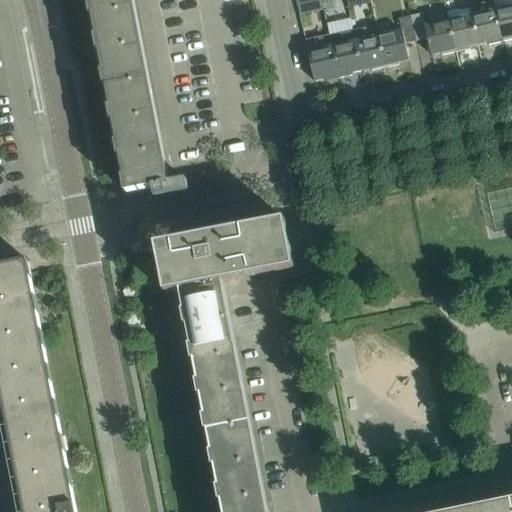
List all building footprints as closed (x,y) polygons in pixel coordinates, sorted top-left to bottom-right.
[(89,0),(127,194),(153,189),(155,199),(189,192),(187,181),(165,185),(128,0),(89,0)] [(323,10),(321,0),(295,0),(299,15),(323,10)] [(511,5),(495,9),(502,42),(511,40),(511,5)] [(502,42),(495,9),(472,15),(478,46),(488,44),(489,45),(502,42)] [(458,10),(447,13),(448,20),(455,53),(469,50),(469,48),(478,46),(472,15),(460,17),(458,10)] [(455,53),(448,20),(425,25),(423,14),(411,16),(417,42),(428,39),(432,56),(442,54),(442,56),(455,53)] [(409,61),(406,44),(417,42),(411,16),(399,19),(401,31),(379,35),(386,68),(399,65),(399,63),(409,61)] [(376,26),(353,31),(355,40),(362,71),(372,69),(373,71),(386,68),(379,35),(376,26)] [(353,31),(330,36),(332,46),(339,79),(353,76),(352,73),(362,71),(355,40),(353,31)] [(339,79),(332,46),(329,35),(305,40),(314,82),(325,80),(326,82),(339,79)] [(511,172),(489,178),(497,216),(511,213),(511,172)] [(222,234),(157,247),(157,249),(166,293),(180,291),(219,285),(223,284),(223,283),(263,275),(295,269),(294,269),(285,222),(285,221),(254,227),(238,230),(230,220),(219,226),(222,234)] [(76,511),(30,275),(28,264),(29,264),(28,263),(0,268),(0,416),(18,511),(76,511)] [(223,283),(223,282),(180,291),(223,511),(263,511),(262,503),(219,285),(223,284),(223,283)]
